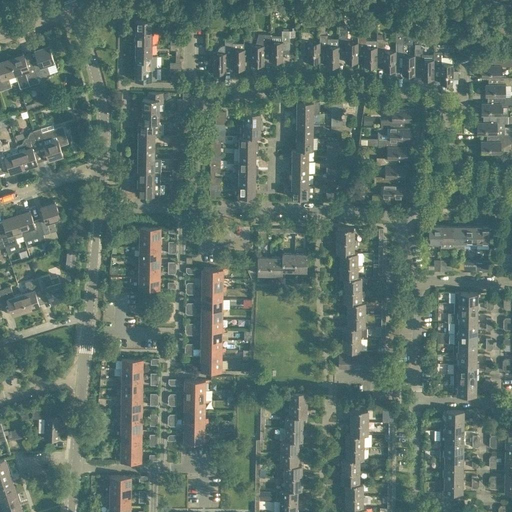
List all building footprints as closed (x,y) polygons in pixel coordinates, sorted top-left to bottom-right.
[(286,9),(287,9),(289,9),(290,8),(290,14),(295,14),(295,6),(291,6),(291,5),(291,3),(290,2),(289,1),(288,1),(286,1),(285,1),(284,2),(283,3),(283,4),(283,5),(283,7),(284,8),(285,8),(286,9)] [(232,3),(223,3),(224,15),(233,14),(232,3)] [(152,31),(153,18),(136,18),(136,25),(133,25),(133,30),(136,30),(152,31)] [(320,34),(320,41),(320,52),(326,52),(326,65),(339,65),(339,52),(339,45),(339,38),(328,38),(328,34),(325,34),(325,25),(320,25),(320,34)] [(444,25),(434,25),(434,36),(443,36),(444,25)] [(270,51),(270,60),(283,60),(283,48),(290,48),(290,38),(290,29),(282,29),(282,40),(271,40),(270,51)] [(152,43),(152,31),(136,30),(133,30),(133,35),(136,35),(135,42),(152,43)] [(300,48),(300,53),(307,53),(307,60),(320,61),(320,52),(320,41),(309,40),(309,30),(301,30),(301,38),(300,48)] [(339,38),(339,45),(339,52),(345,52),(345,61),(358,61),(358,53),(358,41),(347,41),(347,30),(346,30),(340,30),(339,30),(339,38)] [(396,43),(396,49),(396,65),(402,65),(402,67),(402,74),(415,74),(415,70),(415,65),(414,54),(408,54),(404,49),(404,31),(396,31),(396,43)] [(251,55),(251,64),(264,64),(264,51),(270,51),(271,40),(271,33),(263,33),(258,33),(255,44),(252,44),(251,55)] [(377,39),(377,45),(377,57),(383,57),(383,69),(396,70),(396,65),(396,49),(385,49),(385,39),(383,39),(383,33),(377,33),(377,39)] [(358,34),(358,41),(358,53),(364,53),(364,65),(377,65),(377,57),(377,45),(377,39),(366,39),(366,34),(358,34)] [(210,51),(209,62),(213,62),(213,71),(226,71),(226,59),(232,59),(232,47),(233,42),(233,37),(225,37),(225,41),(225,44),(223,44),(221,45),(219,47),(218,49),(218,51),(210,51)] [(232,59),(232,68),(245,68),(245,55),(251,55),(252,44),(252,37),(244,37),(243,42),(233,42),(232,47),(232,59)] [(133,50),(133,54),(135,54),(152,55),(152,43),(135,42),(135,50),(133,50)] [(171,43),(171,49),(176,49),(176,56),(180,56),(180,49),(181,49),(181,43),(171,43)] [(415,47),(414,54),(415,65),(421,65),(421,70),(421,78),(434,78),(434,77),(434,69),(434,58),(434,53),(423,53),(423,47),(421,47),(421,43),(415,43),(415,47)] [(54,61),(49,44),(48,44),(48,45),(36,49),(36,48),(35,48),(39,61),(33,63),(36,72),(38,77),(50,73),(47,63),(54,61)] [(434,69),(434,77),(440,77),(440,82),(453,82),(453,78),(453,70),(453,62),(451,62),(451,56),(441,56),(442,51),(441,51),(438,51),(434,51),(434,53),(434,58),(434,69)] [(10,56),(15,74),(16,73),(19,83),(28,80),(30,85),(36,83),(33,73),(36,72),(33,63),(27,65),(24,54),(23,52),(22,52),(23,53),(20,54),(10,57),(10,56)] [(157,55),(152,55),(135,54),(133,54),(133,59),(135,59),(135,66),(137,66),(146,67),(152,67),(157,67),(157,55)] [(15,74),(10,56),(9,57),(10,57),(0,60),(0,72),(1,74),(0,73),(0,89),(12,85),(9,76),(15,74)] [(170,63),(170,67),(181,67),(181,61),(180,61),(180,56),(176,56),(176,61),(170,61),(170,63)] [(511,65),(511,57),(494,57),(494,64),(482,63),(481,76),(498,77),(498,76),(501,77),(501,76),(502,65),(511,65)] [(157,79),(157,67),(152,67),(146,67),(137,66),(135,66),(135,74),(132,74),(132,79),(135,79),(152,79),(157,79)] [(170,67),(170,73),(176,73),(175,79),(180,79),(180,73),(181,73),(181,67),(170,67)] [(485,83),(485,96),(487,96),(494,96),(494,95),(504,95),(505,95),(505,84),(511,84),(511,76),(501,76),(501,77),(498,76),(498,77),(498,83),(488,83),(485,83)] [(163,103),(163,91),(148,91),(148,97),(142,97),(142,105),(140,105),(139,110),(142,110),(159,110),(159,103),(163,103)] [(47,93),(45,96),(47,101),(54,99),(51,92),(47,93)] [(481,101),(481,115),(483,115),(489,115),(489,114),(501,114),(501,103),(506,103),(511,103),(511,102),(511,95),(505,95),(504,95),(494,95),(494,96),(494,102),(487,101),(481,101)] [(45,98),(25,105),(27,109),(47,102),(45,98)] [(187,98),(183,98),(177,98),(177,104),(177,110),(187,110),(187,104),(188,104),(188,98),(187,98)] [(295,107),(294,112),(297,112),(313,112),(319,112),(319,100),(314,100),(297,100),(297,107),(296,107),(295,107)] [(343,103),(343,100),(332,100),(331,112),(341,112),(341,109),(341,108),(341,106),(342,106),(343,103)] [(412,120),(412,107),(392,107),(392,118),(381,118),(381,126),(384,126),(389,126),(399,126),(399,120),(412,120)] [(159,122),(159,110),(142,110),(139,110),(139,114),(142,114),(142,121),(138,121),(138,122),(142,122),(155,122),(159,122)] [(174,122),(177,122),(184,122),(188,122),(188,116),(187,116),(187,113),(187,110),(177,110),(174,110),(174,122)] [(215,110),(215,116),(216,116),(215,122),(221,122),(225,123),(226,116),(226,110),(215,110)] [(244,111),(243,123),(262,123),(262,119),(260,118),(260,111),(244,111)] [(294,112),(294,117),(295,117),(296,117),(296,124),(313,124),(313,112),(297,112),(294,112)] [(342,121),(342,119),(341,119),(341,112),(331,112),(331,124),(342,124),(342,121)] [(477,120),(477,133),(488,134),(493,134),(493,133),(504,133),(504,122),(507,122),(511,122),(511,115),(508,115),(508,114),(506,114),(501,114),(489,114),(489,115),(489,121),(477,120)] [(364,115),(364,124),(372,124),(372,115),(364,115)] [(160,122),(159,122),(155,122),(142,122),(138,122),(138,129),(135,129),(135,133),(138,133),(155,134),(160,134),(160,122)] [(214,134),(221,134),(221,135),(225,135),(225,129),(221,129),(221,122),(215,122),(215,129),(214,129),(214,134)] [(243,123),(243,135),(256,135),(256,136),(260,136),(260,135),(260,128),(261,128),(262,128),(262,123),(243,123)] [(294,131),(294,136),(296,136),(313,136),(313,124),(296,124),(296,131),(294,131)] [(34,129),(33,129),(33,130),(39,148),(45,146),(48,157),(49,159),(62,155),(63,154),(60,144),(68,142),(63,125),(54,128),(47,130),(42,132),(41,127),(34,129)] [(378,144),(378,145),(387,145),(403,145),(403,142),(402,142),(402,139),(403,139),(409,139),(409,137),(412,137),(412,131),(409,131),(409,126),(399,126),(389,126),(384,126),(384,137),(379,137),(378,144)] [(22,142),(17,144),(17,145),(24,167),(37,163),(33,150),(39,148),(33,130),(30,131),(28,135),(28,136),(25,137),(22,142)] [(155,146),(155,134),(138,133),(135,133),(135,138),(138,138),(138,145),(155,146)] [(481,139),(480,152),(501,153),(501,147),(511,142),(511,141),(511,140),(511,133),(511,134),(504,133),(493,133),(493,134),(488,134),(488,140),(481,139)] [(210,134),(210,140),(211,140),(211,146),(215,146),(215,140),(221,140),(225,140),(225,135),(221,135),(221,134),(214,134),(210,134)] [(240,135),(239,147),(258,147),(258,142),(256,142),(256,136),(256,135),(243,135),(240,135)] [(294,136),(294,141),(296,141),(296,148),(309,148),(313,148),(313,137),(313,136),(296,136),(294,136)] [(327,142),(327,148),(338,149),(342,149),(342,146),(342,143),(341,143),(341,136),(337,136),(337,141),(327,141),(327,142)] [(0,140),(0,157),(1,160),(6,158),(10,169),(11,171),(24,167),(17,145),(11,148),(9,141),(2,144),(1,141),(0,140)] [(155,158),(155,146),(138,145),(138,153),(135,152),(135,157),(138,157),(155,158)] [(407,158),(407,145),(387,145),(387,156),(376,156),(376,164),(385,164),(394,164),(395,158),(407,158)] [(215,153),(211,153),(210,153),(210,158),(220,159),(221,146),(215,146),(215,153)] [(239,147),(239,159),(256,159),(256,152),(257,152),(258,152),(258,147),(239,147)] [(289,155),(289,160),(292,160),(308,160),(309,148),(296,148),(292,148),(292,155),(289,155)] [(338,151),(338,149),(327,148),(327,160),(337,161),(337,154),(338,154),(338,151)] [(160,158),(155,158),(138,157),(135,157),(135,162),(138,162),(137,169),(154,170),(160,170),(160,158)] [(220,171),(220,159),(210,158),(209,164),(210,164),(210,167),(210,171),(215,171),(220,171)] [(239,159),(239,171),(255,171),(257,171),(257,166),(256,166),(256,159),(239,159)] [(289,160),(289,165),(292,165),(291,172),(308,172),(308,160),(292,160),(289,160)] [(337,169),(337,166),(336,166),(337,161),(327,160),(326,172),(337,172),(337,169)] [(405,177),(405,164),(394,164),(385,164),(385,175),(374,175),(374,183),(383,183),(392,183),(392,177),(405,177)] [(135,177),(135,181),(154,182),(160,182),(160,170),(154,170),(137,169),(137,177),(135,177)] [(172,182),(178,182),(182,183),(182,176),(183,176),(183,170),(179,170),(172,170),(172,176),(172,182)] [(214,177),(215,171),(210,171),(210,177),(209,177),(209,183),(220,183),(220,177),(214,177)] [(239,171),(239,183),(255,183),(255,176),(257,176),(257,171),(255,171),(239,171)] [(289,179),(289,184),(308,184),(308,172),(291,172),(291,179),(289,179)] [(336,184),(336,178),(337,178),(337,175),(337,172),(326,172),(326,178),(332,178),(332,184),(336,184)] [(154,194),(160,194),(160,182),(154,182),(137,181),(135,181),(135,186),(137,186),(137,194),(154,194)] [(171,187),(171,189),(171,191),(171,192),(171,193),(172,194),(183,194),(183,188),(182,188),(182,183),(172,182),(171,184),(171,186),(171,187)] [(210,195),(220,195),(220,183),(209,183),(209,188),(210,188),(210,192),(210,195)] [(239,183),(238,195),(255,196),(257,196),(257,190),(255,190),(255,183),(239,183)] [(403,196),(403,183),(392,183),(383,183),(383,194),(372,194),(372,202),(390,202),(390,196),(403,196)] [(289,184),(289,189),(291,189),(291,196),(308,196),(314,196),(314,191),(308,191),(308,184),(289,184)] [(336,188),(336,184),(332,184),(332,190),(326,190),(326,197),(337,197),(337,194),(337,191),(336,191),(336,189),(336,188)] [(45,217),(40,219),(44,233),(56,229),(53,219),(60,217),(55,200),(41,205),(45,215),(45,217)] [(34,221),(30,208),(16,213),(22,229),(25,239),(44,233),(40,219),(34,221)] [(8,252),(18,249),(18,248),(19,248),(19,242),(18,242),(15,232),(22,229),(16,213),(3,217),(7,230),(1,232),(5,245),(8,252)] [(440,245),(440,241),(440,224),(429,223),(428,240),(435,240),(435,245),(440,245)] [(453,247),(453,224),(440,224),(440,241),(440,245),(441,245),(441,247),(453,247)] [(465,247),(465,241),(465,224),(453,224),(453,247),(465,247)] [(465,241),(465,246),(476,246),(477,241),(477,224),(465,224),(465,241)] [(489,241),(489,224),(477,224),(477,241),(489,241)] [(160,236),(161,225),(140,225),(136,225),(136,228),(140,228),(140,235),(160,236)] [(258,231),(258,238),(267,238),(267,231),(268,227),(258,226),(258,231)] [(337,226),(337,239),(354,239),(354,237),(354,227),(337,226)] [(295,227),(295,232),(297,232),(299,232),(299,236),(304,236),(304,232),(308,232),(308,227),(295,227)] [(160,246),(160,236),(140,235),(139,243),(135,243),(135,245),(160,246)] [(337,251),(341,251),(354,251),(354,239),(337,239),(337,251)] [(160,256),(160,246),(135,245),(135,248),(139,248),(139,256),(160,256)] [(341,251),(341,263),(357,264),(357,252),(357,251),(354,251),(341,251)] [(283,256),(282,269),(294,269),(295,252),(283,252),(283,256)] [(295,252),(294,269),(307,269),(307,253),(295,252)] [(160,266),(160,256),(139,256),(139,264),(135,264),(135,266),(160,266)] [(258,256),(257,272),(270,273),(270,256),(258,256)] [(270,256),(270,273),(282,273),(282,269),(283,256),(270,256)] [(440,270),(440,259),(434,259),(434,264),(428,264),(428,268),(434,268),(434,270),(440,270)] [(340,276),(344,276),(357,276),(357,264),(341,263),(340,276)] [(160,276),(160,266),(135,266),(135,268),(139,268),(139,276),(160,276)] [(226,270),(226,267),(202,266),(202,277),(223,277),(223,270),(226,270)] [(40,276),(37,277),(41,290),(47,289),(51,300),(51,302),(65,297),(58,275),(51,277),(49,273),(40,276)] [(131,286),(131,287),(135,287),(139,287),(160,287),(160,276),(139,276),(131,276),(131,286)] [(344,276),(344,288),(361,288),(361,276),(357,276),(344,276)] [(25,281),(18,283),(21,293),(21,295),(26,310),(39,305),(40,305),(39,303),(36,292),(41,290),(37,277),(31,279),(25,281)] [(202,277),(202,287),(223,288),(226,288),(226,285),(223,285),(223,277),(202,277)] [(14,295),(11,285),(0,288),(0,294),(3,303),(9,301),(13,314),(26,310),(21,293),(14,295)] [(226,291),(226,288),(202,287),(202,297),(222,298),(223,291),(226,291)] [(344,300),(344,301),(348,301),(348,300),(361,300),(361,288),(344,288),(344,300)] [(477,302),(478,291),(455,291),(455,302),(477,302)] [(202,297),(201,308),(226,308),(226,307),(229,307),(229,298),(222,298),(202,297)] [(348,301),(348,312),(365,313),(365,301),(365,300),(361,300),(348,300),(348,301)] [(477,312),(477,302),(455,302),(455,312),(477,312)] [(226,310),(226,308),(201,308),(201,318),(222,318),(222,310),(226,310)] [(348,312),(348,325),(365,325),(365,313),(348,312)] [(477,322),(477,312),(455,312),(454,322),(477,322)] [(201,318),(201,328),(226,328),(226,326),(222,326),(222,318),(201,318)] [(477,332),(477,322),(454,322),(454,332),(477,332)] [(344,325),(343,337),(360,337),(366,337),(367,325),(365,325),(348,325),(344,325)] [(225,331),(226,328),(201,328),(201,338),(222,338),(222,331),(225,331)] [(477,343),(477,332),(454,332),(454,342),(477,343)] [(343,337),(343,349),(360,350),(360,340),(360,337),(343,337)] [(201,338),(201,348),(222,349),(225,349),(225,346),(222,346),(222,338),(201,338)] [(454,352),(454,353),(458,353),(477,353),(477,343),(454,342),(454,352)] [(225,352),(225,349),(201,348),(201,358),(222,359),(222,352),(225,352)] [(458,353),(458,363),(476,363),(477,353),(458,353)] [(346,367),(347,354),(339,354),(338,367),(346,367)] [(143,367),(143,357),(118,356),(118,359),(122,359),(122,367),(143,367)] [(225,369),(225,368),(221,368),(222,359),(201,358),(200,369),(225,369)] [(453,363),(453,373),(476,373),(476,363),(458,363),(453,363)] [(143,377),(143,367),(122,367),(122,375),(118,375),(118,377),(143,377)] [(453,380),(453,383),(476,383),(476,373),(453,373),(453,380)] [(142,388),(143,377),(118,377),(118,379),(122,380),(121,387),(142,388)] [(209,381),(209,378),(184,378),(184,388),(205,389),(205,381),(209,381)] [(453,383),(453,390),(457,390),(457,393),(456,393),(456,394),(476,394),(476,383),(453,383)] [(117,395),(117,398),(121,398),(142,398),(142,388),(121,387),(121,395),(117,395)] [(184,388),(184,399),(209,399),(212,399),(212,389),(205,389),(184,388)] [(290,400),(290,402),(307,403),(307,390),(290,390),(290,400)] [(261,399),(261,402),(265,402),(270,402),(270,392),(261,392),(261,399)] [(117,398),(117,400),(121,400),(121,408),(142,408),(142,398),(121,398),(117,398)] [(209,401),(209,399),(184,399),(184,409),(205,409),(205,401),(209,401)] [(261,402),(260,414),(265,414),(270,414),(271,402),(270,402),(265,402),(261,402)] [(290,414),(290,415),(302,415),(306,415),(307,403),(290,402),(290,414)] [(59,439),(60,417),(50,417),(51,405),(33,409),(32,417),(39,417),(39,431),(45,431),(44,438),(59,439)] [(142,418),(142,408),(121,408),(121,416),(117,416),(117,418),(142,418)] [(351,408),(351,421),(368,421),(368,418),(368,408),(351,408)] [(464,419),(464,409),(444,408),(444,409),(445,409),(445,419),(464,419)] [(184,409),(184,419),(209,419),(209,417),(205,417),(205,409),(184,409)] [(285,415),(285,427),(302,427),(302,415),(290,415),(290,414),(285,414),(285,415)] [(142,428),(142,418),(117,418),(117,421),(121,420),(121,428),(142,428)] [(209,422),(209,419),(184,419),(184,429),(204,429),(205,422),(209,422)] [(464,419),(445,419),(441,419),(441,429),(463,429),(464,419)] [(351,432),(351,433),(364,433),(367,433),(367,427),(368,421),(351,421),(351,432)] [(285,427),(285,439),(298,439),(302,439),(302,427),(285,427)] [(22,428),(7,430),(8,434),(8,439),(23,437),(22,428)] [(142,439),(142,428),(121,428),(121,436),(117,436),(117,438),(142,439)] [(208,440),(208,438),(204,438),(204,429),(184,429),(183,440),(208,440)] [(463,440),(463,429),(441,429),(440,439),(463,440)] [(347,433),(346,445),(364,445),(371,445),(371,433),(367,433),(364,433),(351,433),(351,432),(347,432),(347,433)] [(141,449),(142,439),(117,438),(117,441),(121,441),(121,448),(141,449)] [(281,439),(281,451),(298,451),(298,439),(285,439),(281,439)] [(463,450),(463,440),(440,439),(440,449),(463,450)] [(346,457),(359,457),(359,458),(363,458),(363,457),(364,445),(346,445),(346,457)] [(141,459),(141,449),(121,448),(120,457),(117,457),(116,459),(141,459)] [(463,460),(463,450),(440,449),(440,460),(463,460)] [(281,451),(281,463),(297,464),(297,463),(298,451),(281,451)] [(0,471),(9,469),(5,457),(0,458),(0,471)] [(342,457),(342,469),(359,470),(359,458),(359,457),(346,457),(342,457)] [(463,470),(463,460),(440,460),(440,470),(463,470)] [(281,464),(281,468),(284,468),(284,476),(301,476),(301,464),(302,463),(297,463),(297,464),(281,463),(281,464)] [(0,471),(0,485),(12,481),(11,477),(12,477),(12,476),(13,476),(10,469),(9,469),(8,469),(0,471)] [(342,481),(342,482),(346,482),(359,482),(359,470),(342,469),(342,481)] [(463,480),(463,470),(440,470),(440,480),(463,480)] [(131,485),(131,474),(106,474),(106,476),(110,476),(110,485),(131,485)] [(284,476),(284,488),(301,488),(301,476),(284,476)] [(463,491),(463,480),(440,480),(440,491),(463,491)] [(0,496),(0,498),(16,493),(12,481),(0,485),(0,496)] [(346,482),(346,494),(363,494),(363,482),(359,482),(346,482)] [(131,495),(131,485),(110,485),(110,492),(106,492),(106,495),(131,495)] [(280,488),(280,500),(297,500),(297,488),(301,488),(284,488),(280,488)] [(3,505),(0,506),(0,511),(20,505),(19,500),(21,500),(18,493),(16,493),(8,496),(0,498),(3,505)] [(346,506),(350,506),(362,506),(363,494),(346,494),(346,506)] [(131,505),(131,495),(106,495),(106,497),(110,497),(110,505),(131,505)] [(280,503),(279,511),(296,511),(297,500),(280,500),(280,503)]
